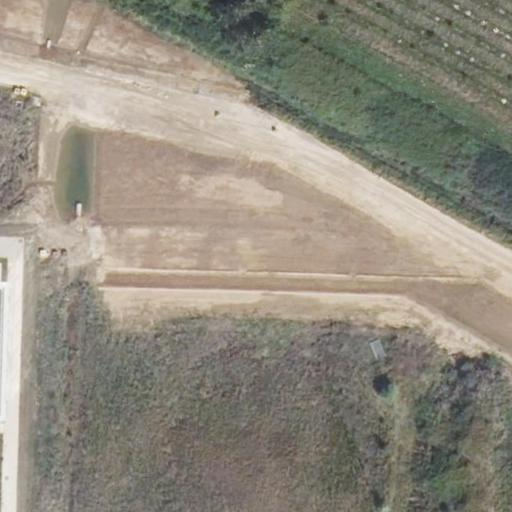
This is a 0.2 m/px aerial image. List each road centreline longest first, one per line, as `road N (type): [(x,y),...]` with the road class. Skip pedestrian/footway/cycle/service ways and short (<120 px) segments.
road 1 (track): [(511,271),(313,161),(168,105)]
road 2 (track): [(0,66),(168,105)]
